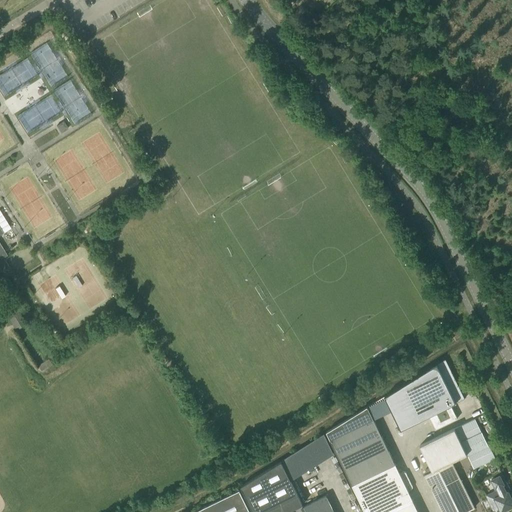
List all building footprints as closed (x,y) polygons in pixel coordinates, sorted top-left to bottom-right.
[(63,121),(56,126),(61,133),(68,128),(63,121)] [(26,323),(12,302),(2,309),(15,330),(26,323)] [(40,370),(51,364),(48,358),(37,365),(40,370)] [(445,358),(384,396),(400,430),(429,416),(435,429),(457,418),(451,405),(456,403),(465,399),(445,358)] [(381,434),(373,419),(367,406),(326,432),(337,455),(381,434)] [(484,414),(478,418),(486,428),(492,423),(484,414)] [(475,419),(420,445),(432,471),(452,461),(460,457),(467,454),(465,450),(461,443),(482,433),(475,419)] [(388,449),(381,434),(337,455),(344,470),(388,449)] [(395,464),(388,449),(344,470),(352,485),(395,464)] [(432,471),(424,475),(441,511),(465,511),(474,508),(452,461),(432,471)] [(241,487),(253,511),(285,511),(286,511),(302,504),(281,462),(241,487)] [(395,464),(352,485),(364,511),(387,511),(412,500),(408,491),(412,489),(413,486),(406,472),(403,471),(400,473),(395,464)] [(497,490),(487,495),(491,504),(494,511),(500,511),(501,511),(511,506),(511,499),(505,486),(507,485),(501,473),(494,477),(490,479),(495,489),(496,488),(497,490)] [(250,511),(239,489),(192,511),(250,511)] [(333,511),(326,495),(303,506),(306,511),(333,511)] [(418,511),(412,500),(387,511),(418,511)]
